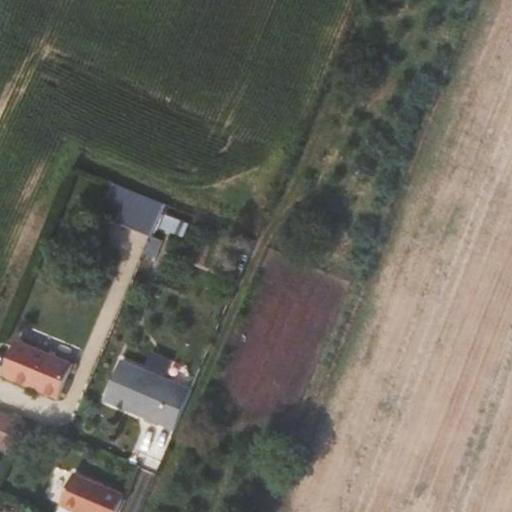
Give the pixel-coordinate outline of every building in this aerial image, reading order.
[(110,219),(156,233),(166,200),(121,186),(110,219)] [(71,365),(15,342),(1,376),(57,399),(71,365)] [(192,392),(121,363),(103,402),(174,431),(192,392)] [(20,422),(0,413),(0,449),(6,452),(20,422)] [(120,511),(127,497),(72,475),(59,507),(71,511),(120,511)]
